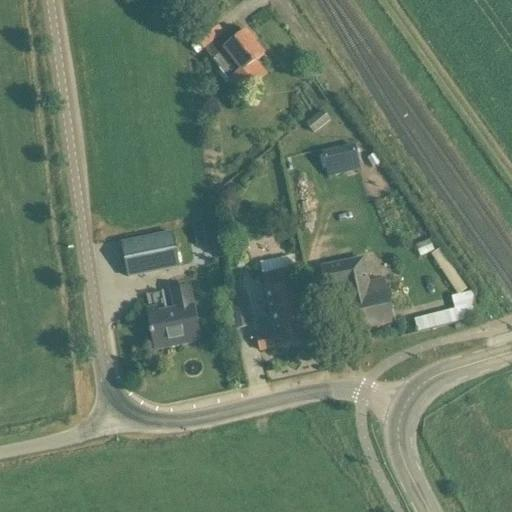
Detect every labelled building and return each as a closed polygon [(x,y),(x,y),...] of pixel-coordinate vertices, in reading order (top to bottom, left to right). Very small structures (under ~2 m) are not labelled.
[(242,72),(230,82),(241,96),(266,76),(256,63),(265,56),(247,33),(225,51),(216,40),(223,34),(213,22),(194,37),(204,50),(204,49),(220,69),(232,60),(242,72)] [(323,111),(306,125),(315,136),(332,122),(323,111)] [(361,171),(356,147),(340,150),(345,175),(361,171)] [(367,159),(372,169),(380,164),(374,155),(367,159)] [(216,243),(212,224),(194,228),(198,247),(216,243)] [(122,245),(128,278),(179,268),(173,234),(122,245)] [(245,239),(230,245),(236,258),(250,252),(245,239)] [(364,258),(320,267),(326,294),(342,291),(351,334),(394,325),(384,280),(369,283),(364,258)] [(275,334),(258,338),(261,351),(278,348),(279,350),(310,343),(294,269),(263,276),(275,334)] [(152,333),(150,333),(151,336),(153,336),(155,348),(179,343),(180,346),(200,342),(193,307),(189,288),(172,292),(175,311),(157,314),(156,309),(148,311),(152,333)] [(229,300),(243,298),(241,290),(228,293),(229,300)] [(454,309),(416,318),(418,330),(477,316),(471,291),(451,296),(454,309)] [(226,301),(230,330),(247,327),(243,298),(229,300),(226,301)]
